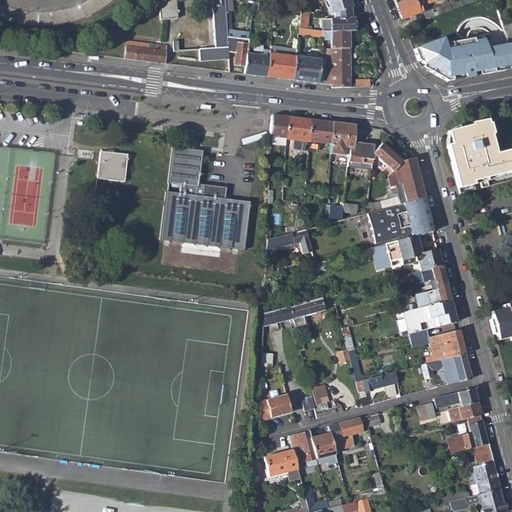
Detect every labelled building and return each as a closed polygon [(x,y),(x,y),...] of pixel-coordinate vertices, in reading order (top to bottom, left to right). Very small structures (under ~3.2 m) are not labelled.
[(173,0),(155,0),(158,20),(175,19),(173,0)] [(209,0),(213,49),(197,50),(198,62),(227,60),(227,53),(226,41),(224,10),(223,0),(209,0)] [(347,0),(325,0),(332,16),(337,14),(351,8),(347,0)] [(406,0),(396,4),(401,19),(408,16),(409,18),(414,17),(413,14),(422,11),(421,8),(426,6),(426,4),(424,0),(406,0)] [(450,4),(438,9),(439,12),(441,11),(442,13),(452,9),(450,4)] [(337,20),(330,19),(330,31),(347,31),(352,31),(351,8),(337,14),(337,20)] [(438,9),(424,14),(426,19),(440,14),(442,13),(441,11),(439,12),(438,9)] [(299,12),(296,31),(305,31),(308,14),(299,12)] [(511,29),(503,32),(505,38),(511,57),(511,29)] [(321,37),(319,50),(323,50),(347,49),(347,31),(330,31),(321,31),(321,37)] [(511,64),(505,42),(484,46),(482,37),(470,40),(471,43),(443,46),(439,36),(411,46),(417,61),(445,76),(511,64)] [(235,42),(226,41),(227,53),(234,54),(233,66),(243,67),(245,52),(246,44),(237,42),(235,42)] [(125,42),(124,59),(162,64),(165,47),(125,42)] [(347,49),(323,50),(323,65),(330,65),(330,89),(348,88),(347,49)] [(243,67),(242,74),(264,77),(267,55),(245,52),(243,67)] [(267,55),(264,77),(290,80),(293,58),(293,56),(267,52),(267,55)] [(293,58),(290,80),(316,83),(318,64),(318,61),(293,58)] [(272,126),(270,137),(291,141),(290,150),(299,151),(300,142),(307,143),(307,142),(309,120),(273,116),(272,126)] [(309,120),(307,142),(329,145),(331,123),(309,120)] [(445,136),(444,143),(457,190),(472,186),(471,182),(477,181),(479,189),(486,187),(485,182),(484,178),(511,171),(511,150),(510,151),(511,153),(497,156),(491,135),(493,135),(489,124),(487,124),(487,120),(471,123),(472,126),(459,128),(458,125),(453,127),(449,129),(445,136)] [(329,145),(328,153),(347,155),(348,148),(351,148),(351,144),(353,126),(331,123),(329,145)] [(347,155),(346,162),(370,164),(372,154),(371,154),(372,146),(351,144),(351,148),(348,148),(347,155)] [(202,150),(172,145),(167,183),(179,184),(178,192),(166,191),(160,238),(243,250),(249,201),(195,195),(196,186),(198,187),(202,150)] [(372,152),(371,154),(372,154),(392,171),(396,165),(399,162),(379,145),(372,152)] [(128,155),(101,151),(97,178),(124,182),(128,155)] [(399,162),(396,165),(401,182),(404,195),(406,202),(412,200),(423,198),(412,159),(399,162)] [(511,171),(484,178),(485,182),(511,174),(511,171)] [(401,182),(394,184),(397,195),(399,196),(404,195),(401,182)] [(472,186),(457,190),(458,195),(473,191),(472,186)] [(365,201),(363,213),(395,205),(393,197),(373,202),(365,201)] [(423,198),(412,200),(420,231),(430,228),(423,198)] [(363,213),(344,218),(348,230),(367,225),(372,243),(420,231),(412,200),(406,202),(395,205),(363,213)] [(340,208),(340,211),(355,213),(356,205),(341,203),(340,208)] [(324,206),(323,223),(339,219),(340,211),(340,208),(324,206)] [(277,235),(265,238),(264,275),(271,273),(272,249),(298,242),(302,254),(310,252),(303,228),(296,230),(277,235)] [(374,246),(371,247),(377,270),(390,266),(389,263),(400,260),(401,264),(424,258),(427,268),(440,265),(435,248),(419,252),(415,236),(374,246)] [(419,270),(422,281),(423,281),(432,279),(435,290),(431,291),(412,294),(415,308),(449,299),(440,265),(427,268),(419,270)] [(419,270),(412,272),(415,283),(422,281),(419,270)] [(406,274),(395,277),(396,283),(408,280),(406,274)] [(432,279),(423,281),(424,286),(429,285),(431,291),(435,290),(432,279)] [(331,294),(288,305),(291,318),(294,327),(304,324),(302,315),(322,310),(321,307),(334,304),(331,294)] [(410,309),(400,311),(406,333),(424,329),(455,321),(449,299),(415,308),(410,309)] [(501,306),(488,309),(490,317),(494,331),(496,338),(508,335),(509,338),(511,337),(511,299),(500,303),(501,306)] [(262,312),(261,326),(291,318),(288,305),(262,312)] [(346,326),(340,327),(346,350),(352,348),(346,326)] [(424,329),(406,333),(410,347),(427,342),(430,355),(424,357),(426,363),(428,362),(463,353),(457,328),(426,336),(424,329)] [(352,348),(346,350),(350,364),(356,362),(352,348)] [(271,353),(260,352),(259,365),(270,366),(271,353)] [(426,363),(419,364),(423,379),(431,377),(430,370),(444,367),(448,383),(469,378),(463,353),(428,362),(426,363)] [(360,379),(354,381),(360,405),(365,404),(367,403),(364,391),(372,389),(371,388),(384,385),(393,383),(396,382),(393,371),(360,379)] [(322,382),(311,385),(312,391),(324,388),(322,382)] [(393,383),(384,385),(386,395),(395,393),(393,383)] [(324,388),(312,391),(315,401),(327,398),(324,388)] [(455,392),(432,397),(434,407),(458,401),(459,405),(475,401),(472,388),(455,392)] [(284,391),(258,399),(257,417),(289,410),(284,391)] [(311,393),(299,396),(302,408),(314,405),(311,393)] [(449,418),(442,419),(443,424),(465,418),(479,415),(475,401),(459,405),(447,408),(449,418)] [(430,403),(416,406),(416,409),(418,415),(432,411),(430,403)] [(479,415),(465,418),(466,424),(481,420),(479,415)] [(357,416),(336,421),(340,435),(361,429),(359,422),(357,416)] [(468,433),(445,440),(448,454),(470,448),(487,444),(481,420),(466,424),(468,433)] [(336,421),(327,423),(329,431),(330,438),(335,436),(340,435),(336,421)] [(308,428),(287,433),(291,446),(294,456),(308,452),(314,451),(310,436),(308,428)] [(329,431),(310,436),(314,451),(315,457),(317,462),(326,460),(327,463),(336,461),(333,449),(332,445),(330,438),(329,431)] [(487,444),(470,448),(475,467),(471,468),(478,493),(497,488),(498,488),(487,444)] [(291,446),(262,454),(268,476),(286,471),(289,479),(299,476),(295,461),(294,456),(291,446)] [(308,452),(294,456),(295,461),(310,457),(308,452)] [(308,486),(302,487),(307,505),(313,503),(308,486)] [(478,493),(475,494),(479,511),(504,511),(497,488),(478,493)] [(463,491),(437,498),(439,504),(468,496),(467,493),(463,491)] [(366,496),(355,499),(357,506),(358,511),(369,511),(370,511),(366,496)] [(342,503),(329,506),(330,511),(335,511),(343,510),(357,506),(355,499),(342,503)] [(313,503),(307,505),(309,511),(328,506),(326,500),(313,503)]
